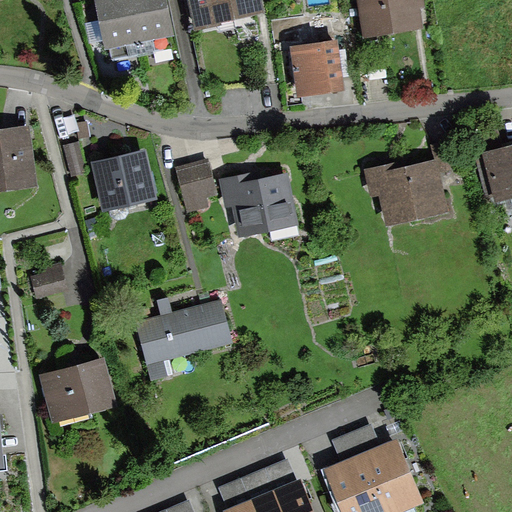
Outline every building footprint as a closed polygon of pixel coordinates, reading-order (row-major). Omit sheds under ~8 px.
[(141,53),(130,0),(98,0),(111,59),(141,53)] [(162,0),(130,0),(141,53),(172,47),(162,0)] [(251,0),(191,0),(197,26),(217,21),(217,20),(234,16),(236,28),(256,24),(252,5),(253,5),(251,0)] [(416,0),(365,0),(370,29),(414,22),(411,4),(417,3),(416,0)] [(339,86),(333,43),(295,49),(301,91),(339,86)] [(86,123),(77,125),(80,137),(89,136),(86,123)] [(22,134),(0,137),(0,179),(28,176),(22,134)] [(489,195),(508,190),(511,205),(511,204),(511,149),(491,155),(487,138),(474,142),(489,195)] [(449,141),(432,145),(438,170),(454,166),(449,141)] [(72,176),(85,172),(78,142),(64,145),(72,176)] [(106,204),(107,204),(110,216),(117,220),(126,218),(129,211),(126,200),(150,194),(141,155),(97,165),(106,204)] [(216,192),(208,161),(177,169),(187,210),(205,206),(202,195),(216,192)] [(417,219),(447,212),(444,196),(439,197),(431,165),(401,172),(399,166),(371,172),(375,190),(384,188),(391,218),(415,213),(417,219)] [(289,211),(282,179),(253,184),(252,177),(225,183),(229,201),(238,199),(244,229),(268,224),(269,230),(297,224),(294,210),(289,211)] [(32,278),(36,296),(66,288),(61,270),(32,278)] [(220,299),(135,321),(150,378),(171,372),(166,353),(195,345),(196,351),(232,342),(220,299)] [(55,417),(111,401),(100,361),(44,377),(55,417)] [(370,428),(353,435),(385,511),(386,511),(418,499),(395,443),(379,449),(370,428)] [(385,511),(353,435),(336,442),(345,464),(329,470),(346,511),(385,511)] [(288,463),(267,471),(283,511),(310,511),(299,483),(297,484),(288,463)] [(283,511),(267,471),(243,481),(255,511),(283,511)] [(255,511),(243,481),(222,490),(231,511),(229,511),(255,511)]
